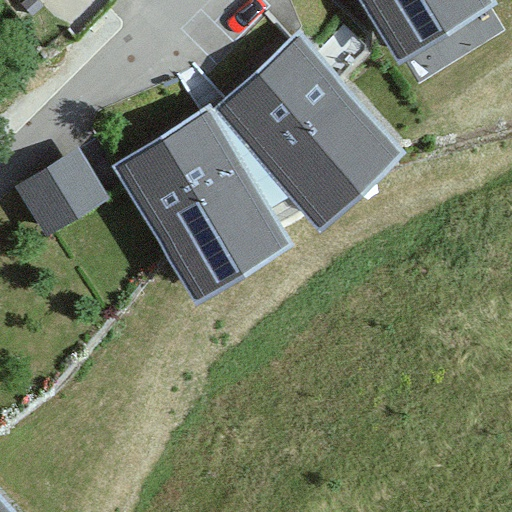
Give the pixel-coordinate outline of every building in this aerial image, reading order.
[(218,0),(250,32),(285,0),(218,0)] [(377,0),(398,33),(451,0),(377,0)] [(292,38),(225,97),(315,199),(382,136),(292,38)] [(202,109),(124,155),(194,268),(273,226),(202,109)] [(105,196),(80,152),(20,187),(46,230),(105,196)] [(0,511),(13,511),(0,497),(0,511)]
